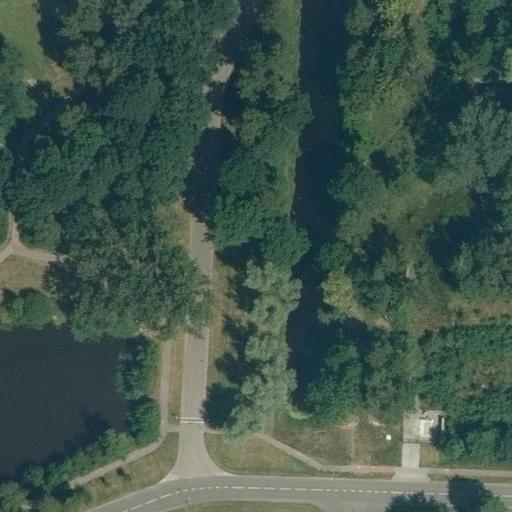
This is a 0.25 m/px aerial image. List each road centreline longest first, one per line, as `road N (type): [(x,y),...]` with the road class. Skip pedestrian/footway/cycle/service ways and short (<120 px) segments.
road 1 (unclassified): [(183,493),(205,113),(248,0)]
road 2 (unclassified): [(351,495),(183,493)]
road 3 (unclassified): [(511,499),(351,495)]
